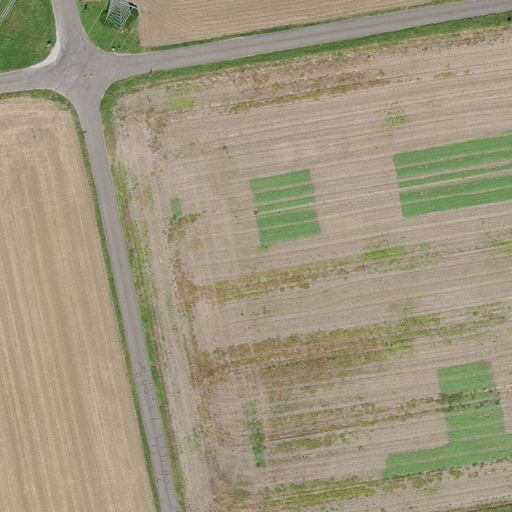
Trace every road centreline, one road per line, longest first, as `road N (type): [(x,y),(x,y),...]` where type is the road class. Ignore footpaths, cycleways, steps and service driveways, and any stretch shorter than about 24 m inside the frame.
road 1 (unclassified): [(63,0),(168,511)]
road 2 (track): [(78,74),(511,2)]
